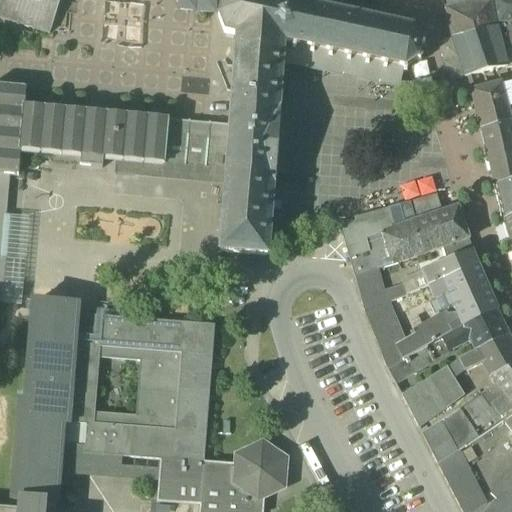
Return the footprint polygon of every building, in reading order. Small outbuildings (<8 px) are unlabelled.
[(0,20),(48,35),(58,0),(0,0),(0,1),(0,20)] [(299,5),(284,2),(284,0),(219,0),(216,17),(223,34),(236,36),(272,41),(282,42),(280,62),(310,67),(314,50),(328,53),(327,57),(331,58),(332,54),(346,57),(345,61),(349,62),(350,58),(365,61),(364,65),(367,66),(368,62),(383,65),(382,69),(386,70),(387,66),(397,68),(400,69),(402,74),(406,74),(404,67),(414,61),(418,64),(419,65),(421,60),(418,59),(420,47),(424,46),(423,41),(418,42),(412,32),(415,27),(411,25),(408,30),(394,26),(395,21),(391,20),(390,25),(375,22),(376,17),(372,16),(371,21),(357,18),(358,13),(354,12),(352,17),(339,14),(340,9),(336,8),(335,13),(321,10),(322,5),(318,4),(316,9),(302,6),(303,1),(300,0),(299,5)] [(492,0),(447,0),(448,0),(445,12),(492,2),(492,0)] [(511,25),(511,0),(500,0),(492,2),(496,28),(511,25)] [(496,28),(492,2),(445,12),(451,40),(496,30),(496,28)] [(511,25),(496,28),(496,30),(451,40),(464,79),(505,68),(505,70),(511,67),(511,25)] [(229,127),(228,144),(226,169),(224,186),(219,254),(266,257),(267,238),(271,186),(272,186),(278,113),(277,113),(280,62),(282,42),(272,41),(236,36),(229,127)] [(310,67),(394,85),(397,69),(400,69),(397,68),(387,66),(386,70),(382,69),(383,65),(368,62),(367,66),(364,65),(365,61),(350,58),(349,62),(345,61),(346,57),(332,54),(331,58),(327,57),(328,53),(314,50),(310,67)] [(511,83),(501,86),(506,109),(511,107),(511,83)] [(510,123),(506,109),(501,86),(469,94),(480,131),(510,123)] [(0,176),(7,177),(16,178),(18,152),(23,107),(24,89),(0,87),(0,176)] [(117,158),(226,169),(228,144),(167,139),(84,131),(86,113),(84,113),(84,114),(65,113),(65,111),(63,111),(63,113),(44,111),(45,109),(43,109),(43,111),(24,109),(24,107),(23,107),(18,152),(20,152),(20,151),(39,153),(39,154),(40,154),(40,153),(59,154),(59,156),(61,156),(61,155),(80,156),(80,157),(81,158),(81,157),(100,159),(102,159),(102,158),(116,159),(115,160),(117,160),(117,158)] [(169,121),(86,113),(84,131),(167,139),(169,121)] [(229,127),(169,121),(167,139),(228,144),(229,127)] [(488,163),(493,188),(511,182),(511,129),(510,123),(480,131),(488,163)] [(117,160),(115,160),(114,175),(224,186),(226,169),(117,158),(117,160)] [(511,182),(493,188),(501,222),(511,218),(511,182)] [(361,209),(394,204),(392,188),(359,193),(361,209)] [(337,225),(343,245),(366,238),(381,234),(410,223),(441,213),(436,197),(352,220),(353,223),(337,225)] [(385,246),(391,267),(448,248),(466,242),(468,241),(457,209),(441,213),(410,223),(381,234),(385,246)] [(0,261),(4,262),(1,303),(22,305),(29,219),(4,217),(0,258),(0,261)] [(511,218),(501,222),(511,255),(511,218)] [(366,238),(370,251),(385,246),(381,234),(366,238)] [(366,238),(343,245),(348,262),(358,259),(371,255),(370,251),(366,238)] [(448,248),(452,261),(470,254),(466,242),(448,248)] [(385,246),(370,251),(371,255),(358,259),(363,276),(378,271),(391,267),(385,246)] [(476,268),(470,254),(452,261),(421,272),(421,273),(427,288),(428,289),(442,283),(476,268)] [(348,262),(353,279),(363,276),(358,259),(348,262)] [(391,267),(378,271),(382,282),(401,275),(398,265),(391,267)] [(476,268),(442,283),(446,294),(455,314),(461,327),(495,312),(476,268)] [(378,283),(382,282),(378,271),(363,276),(353,279),(363,314),(380,307),(385,305),(383,299),(378,283)] [(432,300),(446,294),(442,283),(428,289),(432,300)] [(383,299),(385,305),(392,302),(390,297),(383,299)] [(15,461),(57,464),(59,446),(84,448),(83,456),(159,462),(202,465),(213,327),(94,318),(93,330),(93,335),(73,333),(73,328),(75,306),(33,303),(26,401),(20,400),(15,461)] [(363,314),(370,334),(387,326),(380,307),(363,314)] [(508,339),(495,312),(461,327),(461,328),(468,343),(473,353),(508,339)] [(416,338),(423,351),(461,328),(461,327),(455,314),(449,315),(441,320),(439,316),(412,331),(416,338)] [(386,370),(387,372),(423,351),(416,338),(397,348),(387,326),(370,334),(387,370),(386,370)] [(451,352),(468,343),(461,328),(423,351),(387,372),(395,385),(451,353),(451,352)] [(464,373),(482,365),(511,351),(511,346),(509,340),(508,339),(473,353),(458,361),(464,373)] [(511,369),(511,351),(482,365),(489,379),(490,379),(511,369)] [(453,381),(464,373),(458,361),(446,369),(453,381)] [(463,397),(453,381),(446,369),(431,379),(430,380),(448,409),(463,397)] [(495,385),(498,389),(511,407),(511,369),(490,379),(495,385)] [(400,397),(417,430),(448,409),(430,380),(401,396),(400,397)] [(495,385),(488,391),(491,395),(498,389),(495,385)] [(502,423),(511,415),(511,407),(498,389),(491,395),(488,391),(483,394),(493,407),(489,410),(499,425),(502,423)] [(483,394),(480,397),(489,410),(493,407),(483,394)] [(459,412),(459,413),(477,439),(499,425),(489,410),(480,397),(459,412)] [(458,452),(477,439),(459,413),(442,425),(457,453),(458,452)] [(511,415),(502,423),(511,435),(511,415)] [(420,435),(437,467),(457,453),(442,425),(441,423),(420,435)] [(56,474),(157,482),(159,462),(83,456),(84,448),(59,446),(57,464),(56,474)] [(205,465),(202,465),(159,462),(157,482),(156,503),(156,504),(199,508),(198,511),(257,511),(258,500),(281,489),(283,462),(261,447),(237,458),(236,470),(204,468),(205,465)] [(458,452),(457,453),(437,467),(459,511),(476,511),(486,505),(458,452)] [(0,511),(53,511),(56,474),(57,464),(15,461),(12,503),(20,504),(19,511),(10,511),(0,511)] [(505,478),(489,495),(495,502),(511,484),(505,478)] [(511,511),(511,482),(511,484),(495,502),(486,511),(511,511)] [(156,503),(153,503),(152,511),(198,511),(199,508),(156,504),(156,503)]
